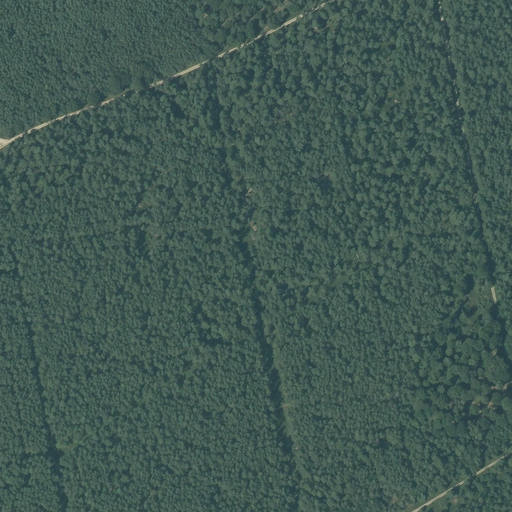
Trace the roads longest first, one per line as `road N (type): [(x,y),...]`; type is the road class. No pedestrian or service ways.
road 1 (track): [(511,390),(435,0)]
road 2 (track): [(335,0),(0,150)]
